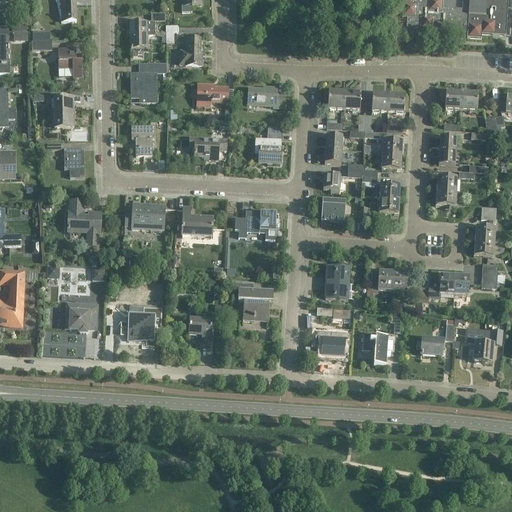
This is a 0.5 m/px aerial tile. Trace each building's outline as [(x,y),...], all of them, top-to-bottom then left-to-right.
[(65,0),(60,1),(61,25),(76,24),(75,1),(79,0),(65,0)] [(181,14),(191,14),(191,7),(200,7),(199,0),(183,0),(184,7),(181,7),(181,14)] [(398,0),(398,5),(402,5),(401,19),(406,19),(405,32),(419,33),(420,32),(432,32),(432,37),(446,38),(446,33),(466,35),(466,39),(480,40),(481,36),(505,37),(507,0),(468,0),(468,5),(462,4),(461,10),(455,10),(456,1),(432,0),(398,0)] [(129,50),(147,50),(146,38),(154,38),(154,24),(165,24),(164,16),(150,16),(150,24),(129,24),(129,50)] [(26,26),(12,26),(12,34),(26,34),(26,26)] [(177,27),(165,28),(165,45),(173,44),(173,34),(177,34),(177,27)] [(8,32),(0,32),(0,75),(9,75),(9,66),(20,65),(20,41),(8,41),(8,32)] [(199,59),(199,41),(185,41),(185,52),(178,52),(177,68),(201,68),(201,59),(199,59)] [(51,43),(31,43),(31,53),(51,53),(51,43)] [(75,60),(75,50),(57,51),(58,71),(58,79),(72,79),(72,80),(81,80),(81,60),(75,60)] [(155,106),(155,98),(154,93),(154,76),(165,76),(165,66),(152,66),(152,76),(130,76),(130,92),(130,99),(139,99),(140,106),(155,106)] [(226,106),(227,93),(227,90),(209,89),(209,87),(197,87),(196,108),(210,109),(210,105),(226,106)] [(276,99),(277,92),(277,91),(267,91),(267,93),(256,92),(248,92),(247,107),(273,108),(273,110),(283,111),(284,99),(276,99)] [(7,93),(0,93),(0,128),(8,129),(8,122),(14,122),(14,112),(7,112),(7,93)] [(342,112),(344,94),(327,93),(326,111),(342,112)] [(439,93),(438,102),(444,102),(444,111),(460,112),(461,94),(439,93)] [(344,94),(342,112),(359,113),(360,95),(344,94)] [(461,94),(460,112),(476,113),(477,95),(461,94)] [(50,95),(33,95),(34,104),(50,104),(50,95)] [(387,114),(388,96),(371,95),(370,114),(387,114)] [(388,96),(387,114),(403,115),(404,97),(388,96)] [(511,115),(511,98),(505,98),(505,104),(498,105),(500,116),(505,115),(511,115)] [(54,131),(73,130),(72,108),(82,108),(82,100),(53,101),(54,131)] [(502,118),(494,119),(496,130),(504,129),(502,118)] [(487,135),(497,136),(496,130),(494,119),(484,121),(487,135)] [(153,142),(153,129),(131,129),(131,142),(135,142),(135,159),(151,159),(151,142),(153,142)] [(281,143),(282,130),(267,129),(266,142),(255,141),(255,149),(259,149),(258,165),(280,166),(281,150),(280,150),(280,143),(281,143)] [(324,152),(340,153),(341,139),(325,138),(324,152)] [(439,139),(439,153),(455,154),(456,140),(439,139)] [(218,141),(194,140),(194,141),(189,141),(189,150),(194,150),(194,159),(208,160),(208,162),(217,163),(217,154),(225,154),(225,142),(218,142),(218,141)] [(382,143),(381,157),(400,158),(401,144),(382,143)] [(83,180),(83,151),(63,152),(63,172),(69,172),(69,180),(83,180)] [(340,167),(340,153),(324,152),(323,166),(340,167)] [(0,181),(14,181),(14,153),(0,153),(0,159),(0,158),(0,181)] [(439,153),(438,167),(454,168),(455,154),(439,153)] [(381,157),(380,171),(400,172),(400,158),(381,157)] [(338,195),(338,192),(339,178),(323,177),(322,192),(330,192),(330,195),(338,195)] [(437,179),(436,193),(455,194),(456,180),(437,179)] [(380,187),(379,201),(398,202),(399,188),(380,187)] [(455,208),(455,194),(436,193),(436,207),(444,207),(443,210),(451,211),(452,208),(455,208)] [(379,201),(378,215),(397,216),(398,202),(379,201)] [(83,214),(83,203),(69,202),(69,213),(68,213),(67,233),(87,234),(86,248),(97,249),(98,235),(100,235),(101,215),(83,214)] [(343,224),(344,209),(344,203),(321,202),(320,223),(343,224)] [(163,233),(164,208),(132,206),(131,216),(124,216),(124,228),(131,229),(131,231),(163,233)] [(211,240),(212,221),(189,219),(190,209),(183,209),(181,238),(211,240)] [(360,210),(359,225),(365,226),(366,215),(372,216),(373,211),(360,210)] [(3,238),(3,213),(0,212),(0,249),(19,249),(19,238),(3,238)] [(275,231),(276,215),(265,214),(265,213),(262,213),(262,216),(254,215),(254,214),(245,213),(245,220),(235,220),(234,232),(238,232),(238,240),(246,241),(246,235),(265,236),(264,242),(274,242),(275,238),(276,238),(276,231),(275,231)] [(474,244),(493,245),(494,230),(475,230),(474,244)] [(492,259),(493,245),(474,244),(473,258),(492,259)] [(481,277),(496,278),(497,267),(482,267),(481,277)] [(58,280),(58,269),(47,269),(47,280),(58,280)] [(325,285),(347,286),(348,270),(326,269),(325,285)] [(102,282),(103,271),(92,271),(91,282),(102,282)] [(392,274),(391,293),(398,293),(397,297),(405,298),(405,294),(416,295),(417,291),(408,290),(408,282),(409,282),(408,271),(402,275),(392,274)] [(21,329),(23,274),(0,273),(0,286),(9,287),(9,301),(8,301),(7,307),(0,303),(0,325),(4,327),(11,328),(21,329)] [(391,293),(392,274),(378,273),(378,288),(373,287),(373,296),(378,296),(378,292),(391,293)] [(453,297),(454,278),(440,277),(439,289),(435,289),(435,292),(429,291),(428,300),(438,300),(439,296),(453,297)] [(495,291),(496,278),(481,277),(480,290),(495,291)] [(454,278),(453,297),(467,297),(468,279),(454,278)] [(240,284),(234,284),(234,291),(237,292),(236,303),(240,304),(243,304),(242,323),(267,324),(268,305),(272,305),(272,293),(252,292),(252,285),(240,284)] [(346,302),(347,286),(325,285),(325,301),(346,302)] [(115,318),(116,305),(106,305),(106,317),(115,318)] [(95,327),(96,308),(67,306),(66,314),(70,314),(69,323),(66,323),(65,331),(69,331),(69,332),(72,332),(73,333),(75,333),(77,332),(79,332),(79,335),(86,335),(86,333),(87,333),(87,327),(95,327)] [(146,316),(150,312),(144,306),(138,312),(141,316),(142,316),(142,318),(128,318),(128,325),(130,325),(130,341),(141,341),(141,340),(145,340),(145,343),(152,343),(153,319),(145,318),(146,316)] [(331,318),(332,311),(317,310),(316,317),(331,318)] [(390,317),(389,326),(393,326),(400,326),(400,317),(390,317)] [(209,346),(211,323),(189,321),(188,337),(202,338),(201,346),(209,346)] [(452,345),(454,328),(446,327),(444,344),(452,345)] [(467,333),(466,345),(475,345),(473,364),(475,364),(475,363),(491,365),(493,348),(501,348),(502,334),(492,333),(491,335),(467,333)] [(335,360),(337,335),(315,334),(314,341),(321,342),(320,358),(335,360)] [(385,367),(387,338),(363,337),(362,352),(374,353),(373,367),(385,367)] [(441,359),(443,343),(422,341),(420,357),(441,359)]
